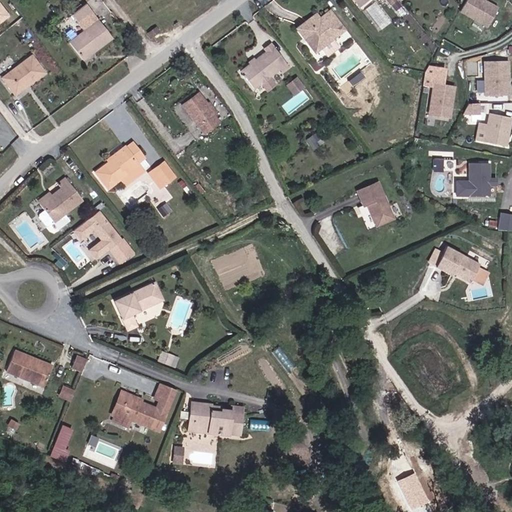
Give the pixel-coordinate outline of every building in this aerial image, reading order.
[(468,0),(462,11),(489,26),(499,9),(482,0),(468,0)] [(0,23),(10,15),(0,3),(0,23)] [(305,15),(312,23),(330,9),(326,5),(317,13),(313,9),(305,15)] [(342,24),(330,9),(312,23),(305,15),(294,24),(313,47),(342,24)] [(82,23),(87,29),(73,40),(87,58),(114,35),(95,12),(82,23)] [(153,36),(162,29),(155,22),(148,29),(153,36)] [(267,86),(275,80),(270,72),(280,65),(282,66),(287,62),(268,39),(263,44),(265,48),(239,67),(252,85),(262,78),(267,86)] [(511,81),(502,49),(460,61),(474,113),(488,109),(503,105),(498,88),(511,83),(511,81)] [(50,69),(37,53),(6,78),(20,94),(50,69)] [(423,87),(431,88),(428,117),(453,120),(457,86),(445,85),(447,68),(429,65),(425,72),(423,87)] [(294,95),(305,86),(297,75),(286,84),(294,95)] [(511,83),(498,88),(503,105),(511,102),(511,83)] [(223,119),(200,89),(185,101),(207,130),(223,119)] [(511,136),(511,113),(488,109),(481,142),(509,147),(511,136)] [(307,139),(314,148),(322,141),(314,133),(307,139)] [(116,153),(119,156),(102,171),(114,186),(125,178),(142,164),(140,160),(147,153),(137,142),(130,147),(128,144),(116,153)] [(167,159),(152,171),(157,177),(161,174),(168,183),(179,174),(167,159)] [(491,162),(466,163),(467,196),(491,197),(491,162)] [(129,184),(147,170),(142,164),(125,178),(129,184)] [(157,177),(164,186),(168,183),(161,174),(157,177)] [(63,181),(67,186),(45,203),(59,220),(87,199),(70,176),(63,181)] [(388,213),(374,176),(352,184),(358,200),(363,198),(369,213),(377,217),(388,213)] [(511,212),(499,211),(498,229),(511,229),(511,212)] [(99,212),(75,231),(83,241),(94,233),(99,240),(88,249),(98,261),(110,251),(120,264),(133,254),(123,242),(99,212)] [(470,281),(480,263),(448,244),(436,265),(452,273),(453,271),(470,281)] [(166,280),(155,286),(163,303),(175,297),(166,280)] [(155,286),(125,301),(139,330),(148,326),(143,313),(163,303),(155,286)] [(54,364),(15,350),(8,370),(46,384),(54,364)] [(158,360),(174,365),(177,355),(161,350),(158,360)] [(75,354),(72,368),(83,371),(87,357),(75,354)] [(100,359),(91,356),(87,368),(95,372),(100,359)] [(72,400),(76,389),(68,386),(63,397),(72,400)] [(157,407),(141,401),(143,396),(127,391),(119,411),(115,422),(131,426),(132,420),(150,425),(157,407)] [(242,429),(242,404),(190,405),(190,431),(230,431),(230,429),(242,429)] [(50,456),(64,460),(75,428),(61,424),(50,456)] [(182,463),(183,445),(174,444),(173,462),(182,463)] [(428,500),(413,472),(398,481),(413,508),(428,500)]
